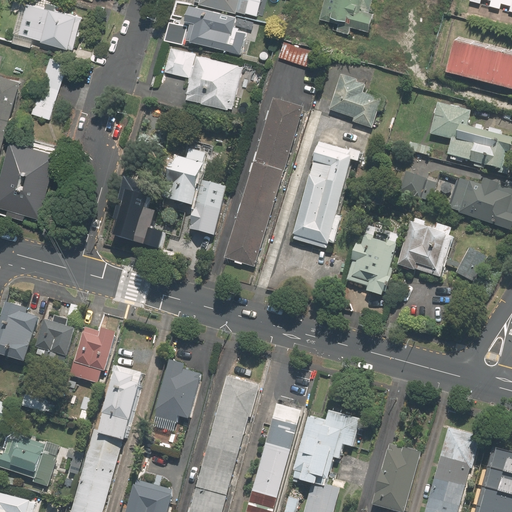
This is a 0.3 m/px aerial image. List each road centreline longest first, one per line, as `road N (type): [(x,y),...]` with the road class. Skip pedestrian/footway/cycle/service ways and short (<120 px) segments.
road 1 (secondary): [(80,271),(464,377)]
road 2 (residential): [(80,271),(104,180),(95,112),(101,88),(123,70),(141,0)]
